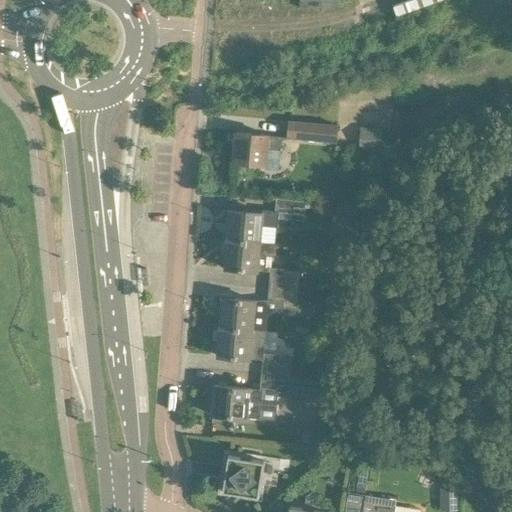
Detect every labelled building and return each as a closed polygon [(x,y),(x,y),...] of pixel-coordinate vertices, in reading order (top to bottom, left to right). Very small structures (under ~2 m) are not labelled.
[(299,0),(300,9),(339,9),(338,0),(299,0)] [(336,142),(338,125),(288,120),(287,138),(336,142)] [(380,163),(383,129),(360,127),(358,161),(380,163)] [(279,151),(280,137),(235,133),(233,163),(264,166),(265,150),(279,151)] [(304,220),(306,202),(277,199),(275,212),(279,212),(291,213),(291,219),(304,220)] [(229,211),(226,240),(260,243),(261,226),(278,227),(279,212),(275,212),(263,210),(262,214),(229,211)] [(223,269),(257,272),(259,255),(274,256),(275,245),(260,243),(226,240),(223,269)] [(270,273),(269,287),(297,290),(299,271),(286,270),(286,275),(270,273)] [(295,308),(297,290),(269,287),(268,299),(283,301),(282,307),(295,308)] [(218,328),(252,331),(255,302),(221,299),(218,328)] [(216,356),(262,360),(262,354),(264,332),(252,331),(218,328),(216,356)] [(261,375),(290,378),(292,363),(262,360),(261,375)] [(318,380),(290,378),(261,375),(260,387),(278,388),(278,395),(317,398),(318,380)] [(330,382),(318,380),(317,398),(329,399),(330,382)] [(246,417),(260,418),(262,390),(249,389),(213,386),(211,416),(246,419),(246,417)] [(239,458),(227,456),(222,492),(234,494),(240,489),(245,495),(257,497),(259,485),(258,485),(260,474),(261,474),(263,462),(251,460),(250,461),(239,459),(239,458)] [(367,481),(359,480),(357,492),(366,494),(367,481)] [(459,487),(441,488),(441,511),(459,511),(459,487)] [(394,511),(395,507),(365,502),(366,495),(348,492),(344,511),(394,511)]
